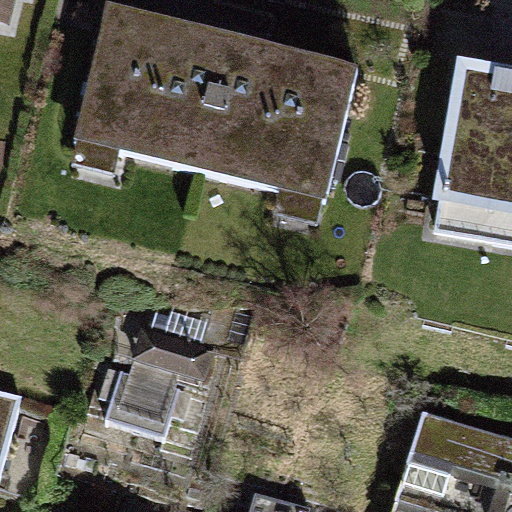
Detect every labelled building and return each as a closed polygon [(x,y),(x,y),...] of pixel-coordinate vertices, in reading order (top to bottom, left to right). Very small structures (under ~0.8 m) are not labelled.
[(15,0),(0,0),(0,27),(8,30),(15,0)] [(358,63),(104,8),(70,166),(114,176),(119,154),(282,189),(277,212),(323,222),(358,63)] [(511,73),(460,65),(430,240),(511,253),(511,73)] [(215,354),(138,332),(130,368),(205,389),(215,354)] [(0,493),(22,402),(0,396),(0,493)] [(511,511),(511,446),(426,420),(397,511),(511,511)] [(335,511),(336,509),(217,477),(207,511),(335,511)]
